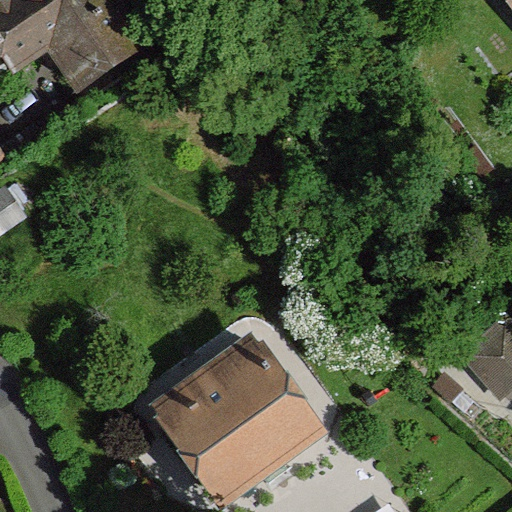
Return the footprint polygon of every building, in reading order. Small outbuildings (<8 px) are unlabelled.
[(79,87),(144,44),(113,0),(10,0),(0,7),(0,47),(16,71),(53,48),(79,87)] [(0,82),(16,71),(0,47),(0,82)] [(0,238),(26,220),(7,191),(0,195),(0,238)] [(511,324),(509,321),(467,357),(504,400),(511,392),(511,324)] [(264,358),(173,424),(227,499),(318,433),(264,358)]
